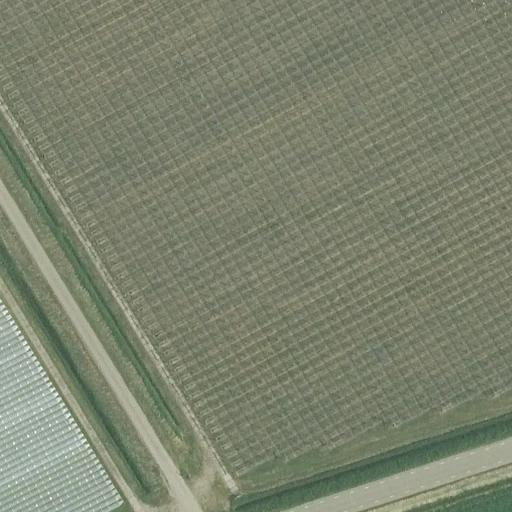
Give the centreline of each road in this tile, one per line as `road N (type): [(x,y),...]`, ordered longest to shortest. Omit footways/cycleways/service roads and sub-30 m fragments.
road 1 (unclassified): [(179,511),(165,475),(0,203)]
road 2 (tertiary): [(323,511),(511,452)]
